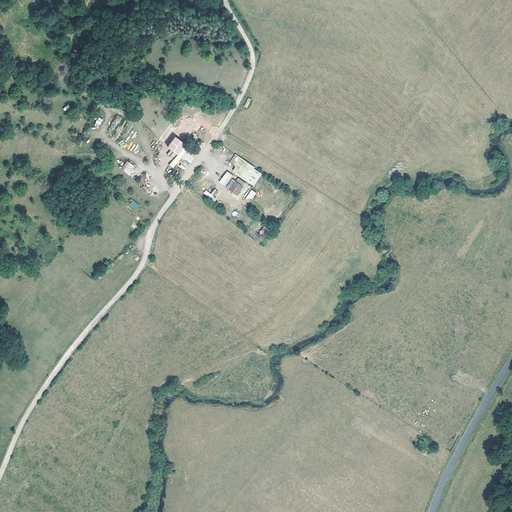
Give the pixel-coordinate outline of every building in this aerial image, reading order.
[(95,120),(91,125),(100,131),(103,127),(95,120)] [(177,155),(169,165),(173,168),(181,157),(190,164),(195,158),(184,149),(187,145),(175,137),(167,148),(177,155)] [(171,150),(167,154),(172,160),(176,155),(171,150)] [(255,186),(264,172),(237,155),(231,164),(237,168),(234,172),(253,185),(255,186)] [(125,161),(121,171),(131,175),(135,165),(125,161)] [(227,171),(219,182),(225,186),(233,175),(227,171)] [(143,174),(137,181),(141,185),(147,178),(143,174)] [(230,190),(238,195),(246,184),(239,179),(236,182),(233,180),(227,187),(230,190)] [(218,191),(214,189),(211,194),(205,190),(203,194),(215,201),(216,199),(214,197),(218,191)] [(235,198),(238,195),(230,190),(228,193),(235,198)] [(251,190),(245,198),(250,202),(256,193),(251,190)] [(136,210),(140,206),(133,200),(129,204),(136,210)] [(264,236),(268,232),(264,227),(260,231),(264,236)]
